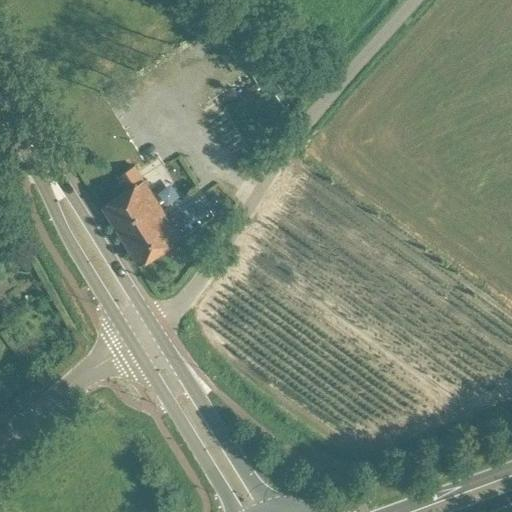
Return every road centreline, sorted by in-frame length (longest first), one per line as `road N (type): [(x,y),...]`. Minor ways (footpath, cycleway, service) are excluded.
road 1 (unclassified): [(151,328),(193,288),(293,138),(414,0)]
road 2 (secondary): [(273,511),(151,328)]
road 3 (secondary): [(133,340),(232,511)]
road 4 (secondary): [(50,179),(68,238),(133,340)]
road 5 (secondary): [(151,328),(73,201),(50,179)]
road 6 (unclassified): [(0,447),(133,340)]
road 7 (secondary): [(511,467),(389,511)]
